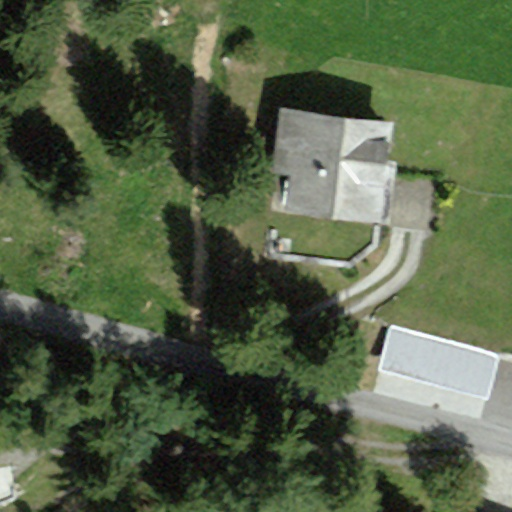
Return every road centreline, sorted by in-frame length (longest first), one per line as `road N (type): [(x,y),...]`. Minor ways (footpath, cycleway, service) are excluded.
road 1 (unclassified): [(511,449),(0,280)]
road 2 (track): [(0,428),(155,462),(350,467),(511,460)]
